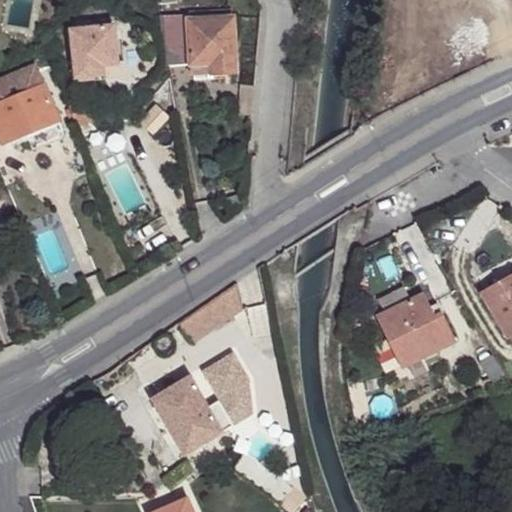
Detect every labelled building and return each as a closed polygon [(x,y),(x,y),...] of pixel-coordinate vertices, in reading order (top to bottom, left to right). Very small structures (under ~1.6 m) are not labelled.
[(163,17),(166,66),(190,65),(191,81),(214,80),(214,74),(236,73),(233,18),(189,20),(189,15),(163,17)] [(119,63),(115,25),(70,30),(76,79),(125,74),(124,63),(119,63)] [(0,132),(5,144),(38,130),(42,141),(47,143),(61,137),(62,132),(58,122),(59,122),(36,65),(0,80),(0,132)] [(240,116),(252,117),(254,87),(243,86),(240,116)] [(79,98),(68,103),(78,128),(89,123),(79,98)] [(140,123),(153,135),(169,117),(156,105),(140,123)] [(511,336),(511,275),(481,294),(508,340),(511,336)] [(237,283),(219,296),(232,316),(242,309),(237,283)] [(423,294),(377,317),(402,369),(455,342),(440,313),(434,316),(423,294)] [(178,324),(191,344),(232,316),(219,296),(178,324)] [(154,400),(185,454),(221,432),(190,378),(154,400)] [(290,511),(294,511),(306,497),(246,453),(234,469),(290,511)] [(156,511),(194,511),(188,498),(156,511)]
